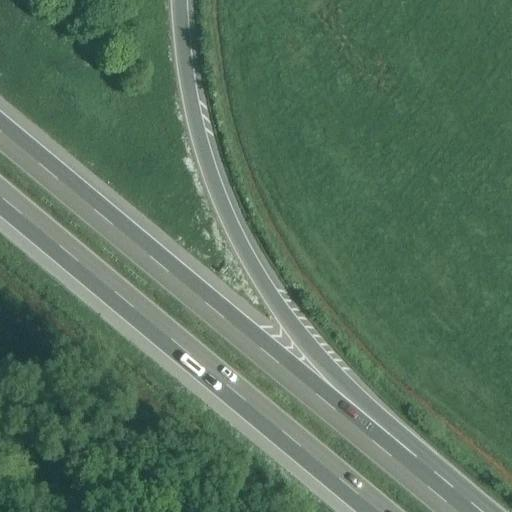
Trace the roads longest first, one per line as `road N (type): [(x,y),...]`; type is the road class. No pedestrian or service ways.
road 1 (motorway): [(462,511),(0,124)]
road 2 (motorway): [(463,511),(325,351),(243,229),(197,92),(189,0)]
road 3 (motorway): [(0,188),(387,511)]
